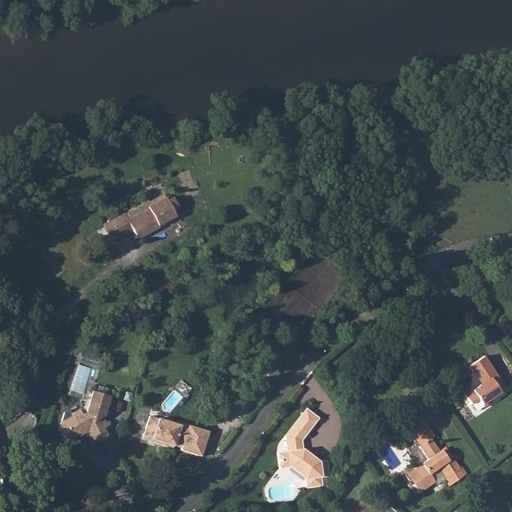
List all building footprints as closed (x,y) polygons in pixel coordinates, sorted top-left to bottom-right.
[(126,221),(124,216),(123,214),(110,221),(120,237),(131,231),(137,240),(158,228),(157,226),(175,216),(164,197),(126,221)] [(475,387),(466,392),(473,401),(478,410),(486,404),(486,399),(499,390),(477,359),(463,369),(468,377),(471,374),(476,381),(475,387)] [(95,388),(104,391),(106,385),(105,383),(98,381),(96,382),(95,388)] [(58,419),(56,425),(60,434),(67,436),(78,432),(80,425),(84,427),(86,432),(89,431),(93,441),(97,442),(105,438),(106,434),(103,424),(105,423),(101,413),(104,412),(109,392),(104,391),(95,388),(90,386),(85,406),(86,409),(79,412),(77,407),(67,412),(68,415),(58,419)] [(466,392),(465,390),(457,395),(465,407),(473,401),(466,392)] [(60,409),(58,419),(68,415),(67,412),(66,411),(65,407),(60,409)] [(276,469),(287,467),(294,466),(301,471),(302,477),(304,488),(318,487),(317,478),(315,463),(299,452),(300,443),(317,421),(303,411),(283,438),(284,454),(275,455),(276,469)] [(148,413),(143,433),(151,435),(150,438),(172,445),(175,443),(182,445),(182,448),(202,453),(209,429),(167,416),(167,419),(148,413)] [(430,439),(417,420),(403,430),(416,449),(415,449),(424,463),(402,478),(415,496),(431,485),(432,488),(440,482),(445,489),(462,477),(457,470),(456,471),(446,458),(442,461),(437,453),(436,454),(427,442),(430,439)] [(441,450),(437,453),(442,461),(446,458),(441,450)] [(316,463),(315,463),(317,478),(325,477),(323,462),(316,463)]
